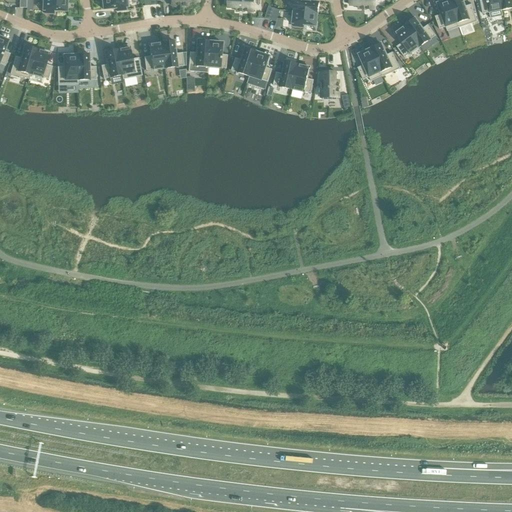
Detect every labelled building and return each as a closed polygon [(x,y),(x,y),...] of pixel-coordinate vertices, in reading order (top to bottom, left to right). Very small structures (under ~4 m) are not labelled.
[(67,0),(42,0),(42,11),(44,11),(44,14),(53,14),(53,12),(53,11),(58,11),(66,12),(67,0)] [(129,7),(128,0),(101,0),(103,10),(111,9),(115,9),(116,10),(116,12),(125,11),(125,8),(129,7)] [(253,0),(228,0),(228,8),(237,8),(236,12),(239,12),(240,12),(242,12),(245,12),(247,12),(248,12),(253,12),(253,0)] [(318,13),(319,9),(319,3),(306,1),(305,0),(292,0),(292,1),(294,1),(293,12),(318,15),(318,13)] [(364,10),(367,10),(369,10),(370,10),(375,10),(375,0),(350,0),(350,6),(358,6),(358,9),(361,9),(361,10),(362,10),(362,9),(364,9),(364,10)] [(440,15),(435,17),(439,30),(446,27),(447,32),(458,28),(459,28),(449,0),(447,0),(437,4),(440,11),(441,15),(440,15)] [(449,0),(459,28),(477,22),(471,5),(465,7),(462,0),(449,0)] [(484,0),(480,1),(483,14),(489,13),(490,19),(502,16),(503,16),(502,11),(501,11),(499,0),(484,0)] [(511,0),(499,0),(501,11),(511,8),(511,0)] [(270,20),(274,9),(268,7),(264,19),(270,20)] [(276,22),(280,11),(274,9),(270,20),(276,22)] [(303,28),(303,25),(304,25),(308,26),(316,26),(317,15),(318,15),(293,12),(293,13),(292,24),(294,24),(293,27),(303,28)] [(406,25),(405,26),(420,47),(436,36),(428,25),(422,29),(415,18),(409,22),(406,25)] [(405,27),(395,34),(399,40),(402,43),(401,44),(396,47),(404,58),(419,47),(420,48),(420,47),(405,26),(404,26),(405,27)] [(0,64),(5,67),(10,54),(5,52),(4,52),(5,48),(8,41),(0,37),(0,64)] [(188,66),(188,72),(207,73),(209,41),(208,41),(204,41),(197,40),(196,53),(189,53),(188,66)] [(162,43),(161,43),(164,69),(183,67),(186,66),(186,53),(182,53),(175,54),(174,41),(167,42),(162,43)] [(209,41),(207,73),(208,68),(208,67),(226,69),(228,55),(222,55),(221,55),(221,50),(222,43),(210,42),(210,41),(209,41)] [(149,57),(144,57),(145,71),(164,68),(164,69),(161,43),(149,45),(150,52),(150,57),(149,57)] [(371,48),(370,49),(383,77),(400,69),(392,53),(386,55),(381,44),(375,46),(371,48)] [(28,80),(37,50),(35,49),(31,48),(25,46),(21,59),(15,57),(10,74),(28,80)] [(133,59),(132,59),(131,55),(129,48),(118,50),(117,50),(123,80),(142,76),(138,58),(133,59)] [(235,58),(231,71),(249,77),(258,52),(257,51),(253,50),(246,48),(242,60),(235,58)] [(362,66),(357,68),(363,80),(369,78),(371,82),(382,77),(383,77),(370,49),(369,49),(369,50),(358,55),(362,62),(363,65),(362,66)] [(37,50),(28,80),(29,80),(30,75),(48,80),(52,67),(46,65),(45,65),(47,61),(49,54),(37,50)] [(121,76),(122,80),(123,80),(117,50),(115,50),(111,51),(105,52),(107,65),(101,66),(103,79),(121,76)] [(249,77),(247,84),(265,89),(267,82),(268,82),(272,70),(272,69),(267,68),(266,68),(267,63),(269,56),(258,53),(258,52),(249,77)] [(77,54),(76,55),(77,85),(77,81),(96,80),(95,67),(89,67),(88,54),(82,54),(77,54)] [(58,86),(77,85),(76,55),(75,55),(63,56),(64,63),(64,67),(63,67),(57,67),(58,86)] [(276,73),(273,86),(292,90),(298,64),(296,64),(292,63),(285,61),(282,74),(276,73)] [(298,64),(292,90),(292,89),(311,93),(314,80),(308,79),(307,79),(308,75),(310,67),(298,65),(298,64)] [(339,84),(339,81),(336,81),(336,73),(324,73),(321,73),(321,98),(323,98),(323,100),(337,100),(337,98),(339,98),(339,92),(339,90),(339,89),(339,87),(339,86),(339,84)] [(350,107),(348,95),(342,96),(344,109),(350,107)]
